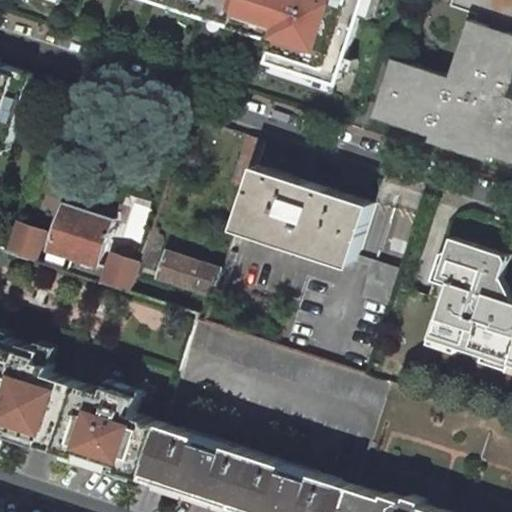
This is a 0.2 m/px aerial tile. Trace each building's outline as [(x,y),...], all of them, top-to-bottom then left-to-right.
[(53,0),(62,3),(63,0),(161,0),(202,13),(232,23),(262,32),(273,36),(274,43),(273,49),(270,56),(269,61),(274,62),(271,72),(286,77),(334,92),(337,83),(342,84),(347,70),(353,72),(357,59),(351,57),(363,21),(365,16),(371,18),(377,0),(53,0)] [(433,139),(491,159),(492,154),(511,160),(511,96),(510,96),(511,90),(511,31),(475,19),(473,19),(454,75),(437,70),(429,67),(397,56),(395,62),(377,115),(434,134),(433,139)] [(0,135),(15,140),(36,74),(1,62),(0,63),(0,135)] [(80,110),(90,81),(70,75),(60,103),(79,109),(80,110)] [(100,123),(111,88),(90,81),(80,110),(79,109),(77,115),(100,123)] [(162,134),(182,141),(191,115),(171,108),(162,134)] [(240,169),(256,174),(260,164),(267,140),(250,134),(240,169)] [(0,135),(0,145),(12,149),(15,140),(0,135)] [(377,202),(260,164),(256,174),(240,221),(358,260),(377,202)] [(116,219),(66,202),(50,249),(66,254),(65,257),(73,260),(70,268),(119,284),(133,289),(142,263),(114,253),(109,267),(101,264),(116,219)] [(49,231),(20,221),(19,225),(11,249),(12,249),(34,256),(40,258),(49,231)] [(475,350),(511,362),(511,298),(500,295),(511,259),(511,254),(457,236),(425,333),(451,342),(475,350)] [(0,261),(7,264),(12,249),(11,249),(1,246),(0,247),(0,261)] [(161,276),(216,295),(219,286),(224,268),(170,250),(161,276)] [(238,253),(230,250),(224,268),(219,286),(226,288),(238,253)] [(190,346),(383,409),(391,381),(368,373),(207,320),(199,318),(190,346)] [(451,342),(425,333),(421,345),(446,354),(449,347),(451,342)] [(0,419),(130,462),(134,470),(149,475),(150,470),(149,469),(165,421),(136,411),(144,389),(109,378),(106,388),(53,371),(56,363),(42,358),(46,348),(8,335),(4,346),(0,344),(0,419)] [(475,350),(451,342),(449,347),(473,356),(475,350)] [(511,362),(475,350),(473,356),(471,361),(511,375),(511,362)] [(0,425),(134,470),(130,462),(0,419),(0,425)] [(349,511),(358,484),(165,421),(149,469),(150,470),(278,511),(349,511)] [(389,494),(358,484),(349,511),(453,511),(426,503),(428,498),(413,493),(411,498),(390,491),(389,494)]
